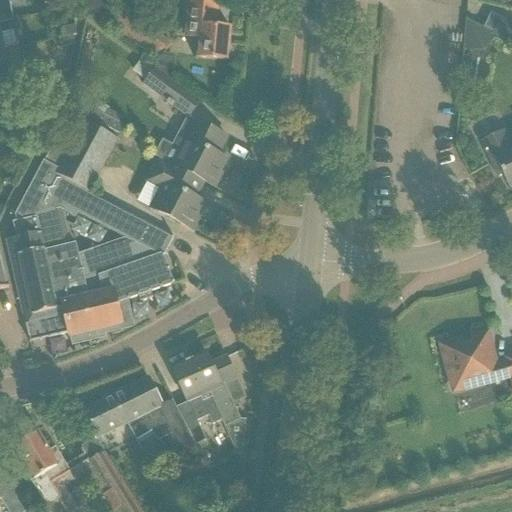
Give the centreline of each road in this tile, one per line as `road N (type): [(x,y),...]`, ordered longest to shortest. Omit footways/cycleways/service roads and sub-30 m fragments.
road 1 (residential): [(0,390),(133,350),(253,278),(308,274)]
road 2 (tertiary): [(308,274),(334,0)]
road 3 (tertiary): [(282,511),(308,274)]
road 4 (tertiary): [(511,229),(409,264),(308,274)]
